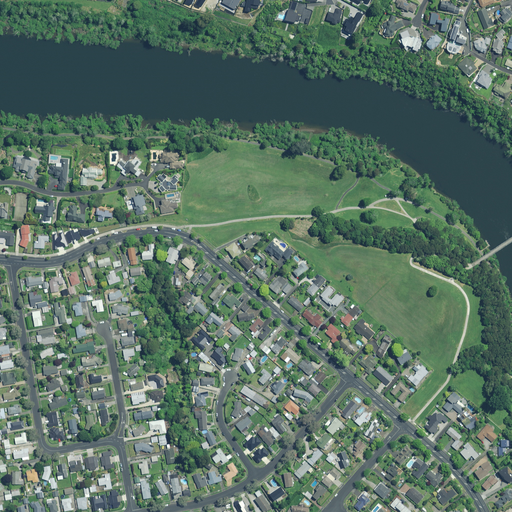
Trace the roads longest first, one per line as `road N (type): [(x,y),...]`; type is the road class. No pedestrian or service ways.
road 1 (tertiary): [(11,260),(51,262),(118,236),(177,234),(350,378)]
road 2 (residential): [(115,442),(44,446),(11,260)]
road 3 (residential): [(0,183),(65,194),(145,183)]
road 4 (residential): [(258,476),(350,378)]
road 5 (tertiary): [(403,424),(449,463),(483,511)]
